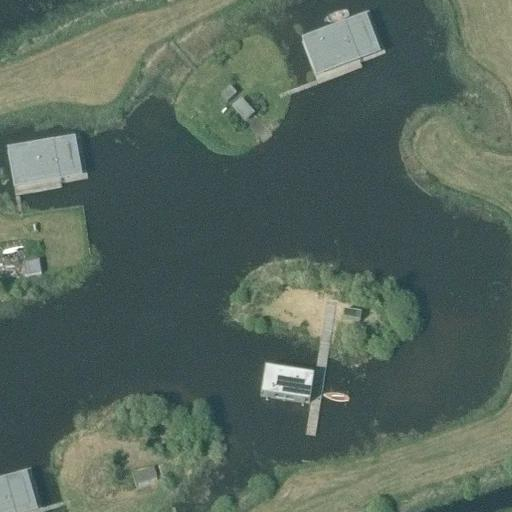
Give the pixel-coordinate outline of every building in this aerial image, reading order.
[(364,19),(300,43),(313,80),(378,56),(364,19)] [(228,86),(218,96),(243,122),(253,112),(228,86)] [(80,136),(7,148),(15,196),(61,189),(61,185),(87,181),(80,136)] [(482,218),(414,229),(421,268),(489,257),(482,218)] [(40,276),(38,262),(22,264),(24,278),(40,276)] [(314,374),(266,365),(260,397),(308,405),(314,374)] [(162,466),(157,468),(162,480),(167,479),(162,466)] [(42,511),(30,470),(0,479),(0,511),(42,511)] [(152,470),(132,476),(135,488),(156,481),(152,470)]
